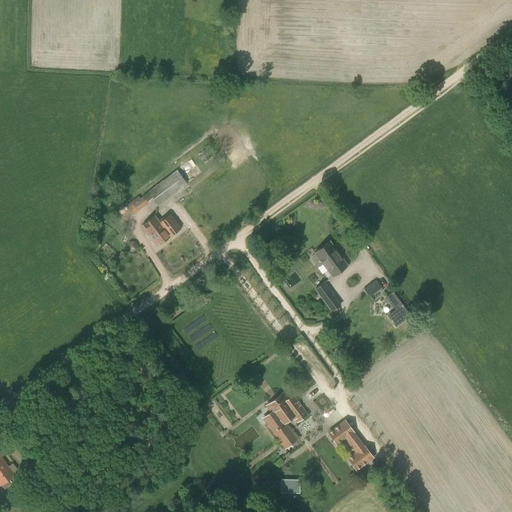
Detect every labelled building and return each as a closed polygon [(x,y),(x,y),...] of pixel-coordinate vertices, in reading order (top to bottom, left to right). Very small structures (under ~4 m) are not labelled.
[(226,154),(240,144),(237,139),(222,149),(226,154)] [(204,151),(199,155),(204,163),(210,159),(204,151)] [(187,184),(182,179),(176,170),(149,191),(142,196),(140,198),(128,207),(127,208),(133,215),(153,200),(158,206),(184,186),(187,184)] [(159,222),(158,221),(156,223),(159,228),(160,227),(165,233),(167,232),(170,236),(180,228),(170,214),(159,222)] [(156,223),(158,221),(154,216),(142,225),(147,231),(146,232),(157,246),(170,236),(167,232),(165,233),(160,227),(159,228),(156,223)] [(316,266),(319,267),(323,264),(332,277),(347,266),(329,241),(314,253),(315,253),(311,256),(311,259),(316,266)] [(314,288),(331,312),(341,305),(324,281),(314,288)] [(369,296),(380,287),(376,281),(365,289),(369,296)] [(390,294),(382,299),(392,312),(384,318),(392,329),(407,318),(390,294)] [(331,334),(338,344),(342,341),(335,332),(331,334)] [(288,400),(283,393),(267,405),(272,412),(274,411),(277,415),(266,422),(285,448),(298,439),(285,422),(293,416),(298,422),(308,414),(294,395),(288,400)] [(344,419),(326,433),(336,446),(345,439),(355,452),(346,458),(355,471),(374,458),(344,419)] [(4,461),(0,463),(0,485),(11,478),(17,487),(25,481),(12,463),(8,466),(4,461)]
